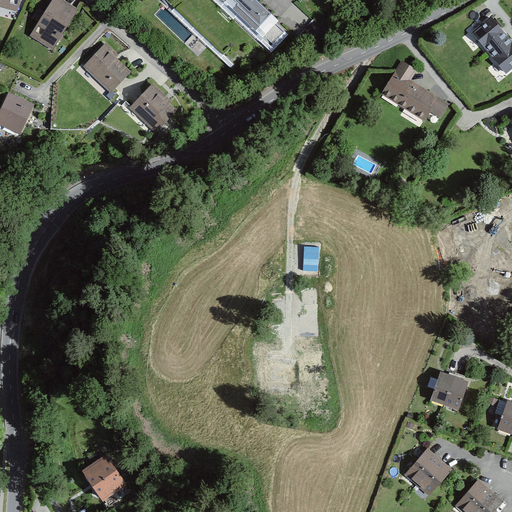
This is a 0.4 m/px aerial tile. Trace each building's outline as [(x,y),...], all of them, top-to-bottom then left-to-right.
[(18,0),(0,0),(0,8),(15,12),(18,0)] [(77,11),(59,0),(52,0),(29,37),(51,51),(77,11)] [(222,0),(262,37),(265,35),(274,44),(286,31),(276,22),(277,21),(255,0),(222,0)] [(511,73),(511,42),(493,19),(473,34),(508,76),(511,73)] [(131,71),(105,45),(82,67),(108,93),(131,71)] [(443,121),(452,105),(411,82),(417,72),(401,63),(381,96),(425,122),(430,113),(443,121)] [(179,110),(153,85),(129,109),(155,135),(179,110)] [(30,105),(5,92),(0,102),(0,128),(15,136),(30,105)] [(511,206),(501,224),(511,230),(511,233),(506,243),(511,246),(511,206)] [(309,384),(309,360),(272,361),(272,385),(309,384)] [(469,382),(440,372),(431,400),(460,409),(469,382)] [(511,401),(508,400),(498,429),(511,433),(511,401)] [(454,469),(429,448),(405,476),(430,496),(454,469)] [(106,455),(84,469),(104,499),(128,484),(106,455)] [(497,511),(494,508),(502,499),(480,480),(458,505),(466,511),(497,511)]
